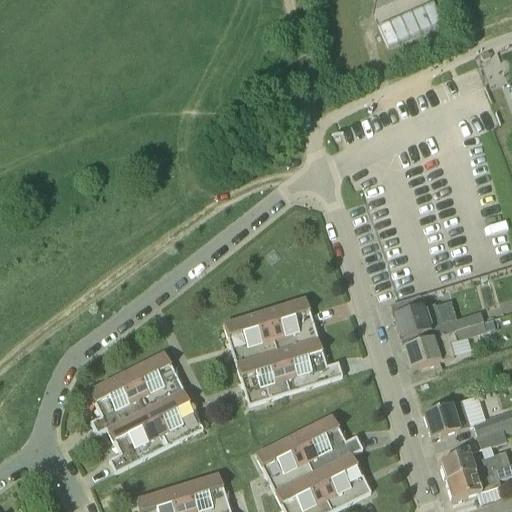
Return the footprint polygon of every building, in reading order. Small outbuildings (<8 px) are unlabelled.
[(433,5),(378,29),(388,51),(443,27),(433,5)] [(480,58),(482,63),(490,60),(488,55),(480,58)] [(427,344),(483,326),(480,316),(442,328),(435,308),(423,311),(419,299),(391,308),(395,320),(393,320),(400,344),(424,336),(427,344)] [(277,356),(318,343),(305,302),(264,315),(277,356)] [(236,369),(277,356),(264,315),(223,328),(236,369)] [(483,326),(427,344),(403,352),(410,375),(454,361),(450,346),(486,335),(483,326)] [(277,356),(290,397),(342,381),(338,367),(326,370),(318,343),(277,356)] [(249,410),(290,397),(277,356),(236,369),(249,410)] [(145,414),(184,395),(164,357),(126,376),(145,414)] [(107,434),(145,414),(126,376),(87,395),(101,421),(90,427),(96,440),(107,434)] [(145,414),(165,452),(203,433),(184,395),(145,414)] [(470,431),(461,405),(423,417),(431,443),(470,431)] [(115,477),(165,452),(145,414),(107,434),(120,459),(109,464),(115,477)] [(503,431),(503,432),(511,429),(507,417),(496,421),(495,420),(473,427),(477,440),(503,431)] [(351,458),(352,459),(362,453),(356,441),(345,446),(332,420),(294,439),(313,478),(351,458)] [(507,444),(503,432),(503,431),(477,440),(482,453),(507,444)] [(274,497),(313,478),(294,439),(255,459),(274,497)] [(476,479),(510,468),(506,455),(473,466),(470,456),(438,467),(445,486),(475,476),(476,479)] [(339,511),(370,496),(352,459),(351,458),(313,478),(330,511),(339,511)] [(475,476),(445,486),(451,505),(500,490),(498,483),(511,478),(511,467),(510,468),(476,479),(475,476)] [(184,511),(229,511),(219,478),(178,491),(184,511)] [(282,511),(330,511),(313,478),(274,497),(282,511)] [(184,511),(178,491),(137,504),(139,511),(184,511)]
